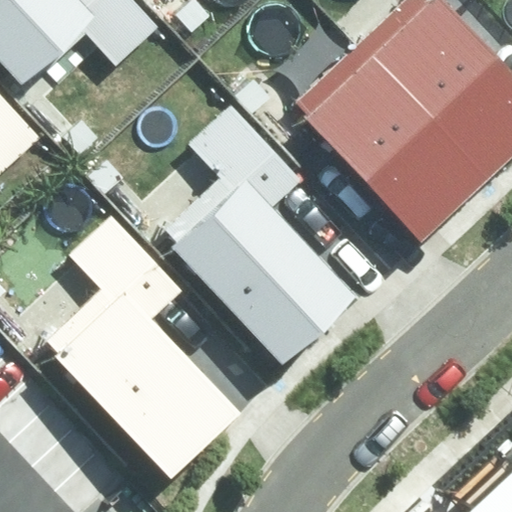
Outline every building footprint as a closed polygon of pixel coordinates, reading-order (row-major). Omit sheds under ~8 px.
[(0,0),(0,59),(4,64),(12,57),(21,67),(75,17),(106,51),(150,11),(139,0),(0,0)] [(511,72),(444,0),(398,0),(356,41),(471,162),(511,124),(511,72)] [(471,162),(356,41),(293,101),(407,222),(471,162)] [(160,230),(270,346),(344,277),(265,193),(296,164),(223,88),(180,129),(212,162),(156,215),(165,225),(160,230)] [(0,151),(30,123),(0,92),(0,151)] [(48,334),(44,339),(154,456),(221,393),(140,307),(173,276),(103,201),(61,240),(93,274),(39,325),(48,334)] [(511,511),(511,444),(438,511),(511,511)]
